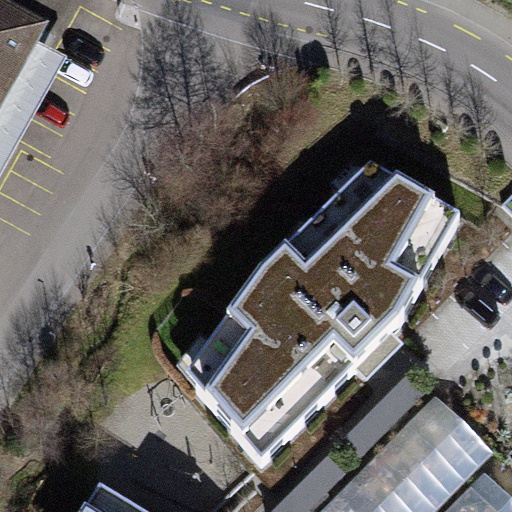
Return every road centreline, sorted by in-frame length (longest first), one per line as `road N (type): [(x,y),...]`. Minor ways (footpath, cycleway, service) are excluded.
road 1 (residential): [(218,0),(168,103),(0,356)]
road 2 (tertiary): [(511,92),(454,54),(321,5)]
